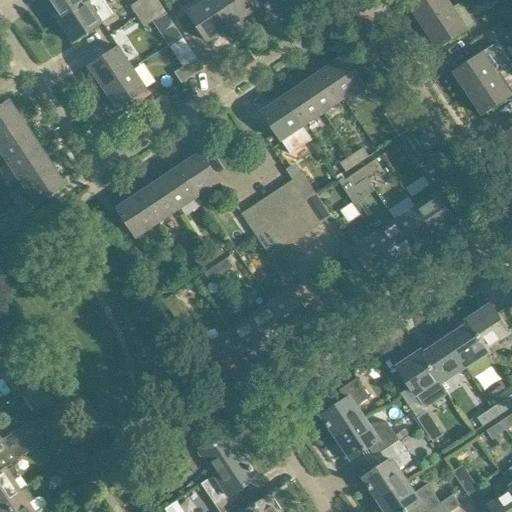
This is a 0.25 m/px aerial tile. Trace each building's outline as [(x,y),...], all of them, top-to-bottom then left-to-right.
[(45,0),(59,21),(89,2),(92,0),(45,0)] [(159,2),(157,0),(140,0),(132,6),(139,16),(159,2)] [(208,42),(229,28),(210,0),(206,0),(188,12),(208,42)] [(210,0),(229,28),(250,14),(240,0),(210,0)] [(240,0),(250,14),(271,0),(270,0),(240,0)] [(419,0),(410,7),(424,28),(453,8),(447,0),(419,0)] [(89,2),(59,21),(74,43),(103,23),(89,2)] [(146,26),(166,13),(159,2),(139,16),(146,26)] [(508,20),(511,17),(511,2),(501,10),(508,20)] [(453,8),(424,28),(438,49),(467,29),(453,8)] [(90,67),(104,88),(133,68),(119,47),(90,67)] [(483,53),(454,73),(468,94),(497,74),(483,53)] [(346,56),(325,70),(344,99),(365,85),(346,56)] [(182,83),(204,69),(197,58),(175,73),(182,83)] [(147,89),(133,68),(104,88),(118,109),(147,89)] [(344,99),(325,70),(304,84),(324,113),(344,99)] [(468,94),(482,115),(511,96),(497,74),(468,94)] [(304,84),(283,98),(303,127),(324,113),(304,84)] [(303,127),(283,98),(262,112),(282,141),(303,127)] [(7,101),(0,105),(0,135),(21,122),(7,101)] [(410,130),(396,108),(385,115),(400,137),(410,130)] [(21,122),(0,135),(0,154),(5,162),(35,143),(21,122)] [(511,130),(498,139),(511,160),(511,130)] [(413,135),(403,142),(417,163),(428,156),(413,135)] [(48,164),(35,143),(5,162),(19,183),(48,164)] [(365,148),(352,156),(358,164),(370,156),(365,148)] [(201,153),(180,167),(200,196),(220,182),(201,153)] [(346,173),(358,164),(352,156),(340,164),(346,173)] [(373,161),(361,169),(367,177),(379,169),(373,161)] [(48,164),(19,183),(33,204),(62,184),(48,164)] [(179,210),(200,196),(180,167),(159,180),(179,210)] [(367,177),(361,169),(349,178),(354,186),(367,177)] [(307,202),(317,195),(303,173),(293,180),(307,202)] [(159,180),(138,194),(158,224),(179,210),(159,180)] [(293,180),(282,187),(297,209),(307,202),(293,180)] [(411,199),(416,207),(436,236),(457,222),(437,193),(438,193),(432,184),(411,199)] [(282,187),(272,194),(287,215),(297,209),(282,187)] [(137,238),(158,224),(138,194),(117,208),(137,238)] [(276,222),(287,215),(272,194),(262,200),(276,222)] [(307,202),(321,224),(332,217),(317,195),(307,202)] [(262,200),(252,207),(266,229),(276,222),(262,200)] [(297,209),(311,230),(321,224),(307,202),(297,209)] [(252,207),(241,214),(256,236),(266,229),(252,207)] [(415,250),(436,236),(416,207),(395,221),(415,250)] [(287,215),(301,237),(311,230),(297,209),(287,215)] [(0,225),(0,240),(22,226),(15,215),(0,225)] [(276,222),(291,244),(301,237),(287,215),(276,222)] [(395,221),(374,234),(394,264),(415,250),(395,221)] [(266,229),(281,251),(291,244),(276,222),(266,229)] [(256,236),(270,257),(281,251),(266,229),(256,236)] [(373,278),(394,264),(374,234),(354,248),(373,278)] [(220,245),(207,253),(213,261),(225,253),(220,245)] [(201,269),(213,261),(207,253),(195,261),(201,269)] [(228,258),(216,266),(222,274),(234,266),(228,258)] [(210,282),(222,274),(216,266),(204,274),(210,282)] [(146,274),(161,296),(171,289),(157,267),(146,274)] [(271,303),(291,333),(312,319),(292,289),(271,303)] [(189,316),(175,294),(164,301),(179,323),(189,316)] [(270,347),(291,333),(271,303),(250,317),(270,347)] [(469,324),(486,349),(510,333),(491,305),(467,321),(469,324)] [(229,331),(249,360),(270,347),(250,317),(229,331)] [(469,324),(447,339),(465,367),(473,378),(495,363),(486,349),(469,324)] [(228,374),(249,360),(229,331),(209,345),(228,374)] [(424,354),(442,382),(465,367),(447,339),(424,354)] [(450,393),(442,382),(424,354),(421,351),(397,367),(416,395),(426,409),(450,393)] [(322,416),(337,437),(365,418),(357,406),(370,398),(357,378),(332,395),(333,396),(334,395),(339,404),(322,416)] [(505,400),(493,408),(498,417),(511,409),(505,400)] [(486,425),(498,417),(493,408),(480,417),(486,425)] [(417,417),(422,425),(433,442),(443,436),(426,411),(417,417)] [(511,415),(502,422),(507,430),(511,426),(511,415)] [(369,448),(375,457),(399,441),(387,422),(369,425),(365,418),(337,437),(340,442),(336,445),(336,446),(337,445),(346,459),(349,457),(351,460),(369,448)] [(507,430),(502,422),(490,431),(495,439),(507,430)] [(2,441),(8,450),(35,432),(29,423),(2,441)] [(42,443),(35,432),(8,450),(15,460),(42,443)] [(211,446),(205,436),(180,452),(194,473),(208,463),(216,475),(243,456),(229,434),(211,446)] [(399,441),(375,457),(381,467),(364,478),(378,500),(406,481),(398,469),(412,460),(399,441)] [(82,464),(76,454),(64,462),(71,472),(82,464)] [(210,496),(220,511),(226,511),(247,499),(241,489),(258,478),(243,456),(216,475),(224,487),(210,496)] [(0,470),(0,504),(18,492),(12,482),(19,476),(11,463),(0,470)] [(462,466),(453,472),(470,497),(479,490),(462,466)] [(407,511),(410,510),(411,511),(428,511),(441,503),(428,484),(415,493),(407,481),(406,481),(378,500),(386,511),(407,511)] [(26,486),(18,492),(0,504),(0,511),(31,511),(27,505),(35,499),(26,486)] [(511,511),(511,491),(490,506),(494,511),(511,511)] [(280,511),(270,496),(253,507),(247,499),(226,511),(280,511)] [(446,511),(441,503),(428,511),(446,511)]
